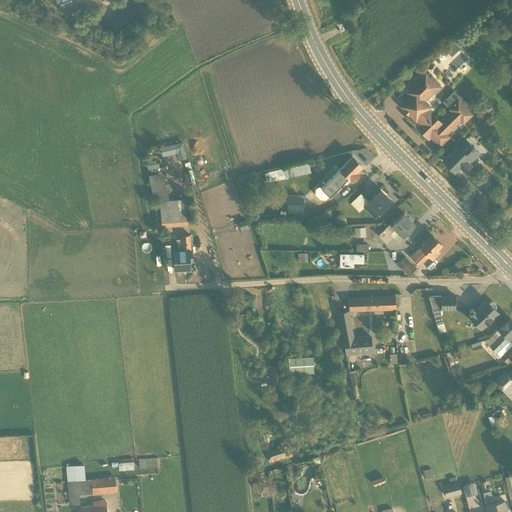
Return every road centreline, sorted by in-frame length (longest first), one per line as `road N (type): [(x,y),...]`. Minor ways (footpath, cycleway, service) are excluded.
road 1 (secondary): [(511,269),(341,91),(296,0)]
road 2 (unclassified): [(166,289),(481,281),(511,269)]
